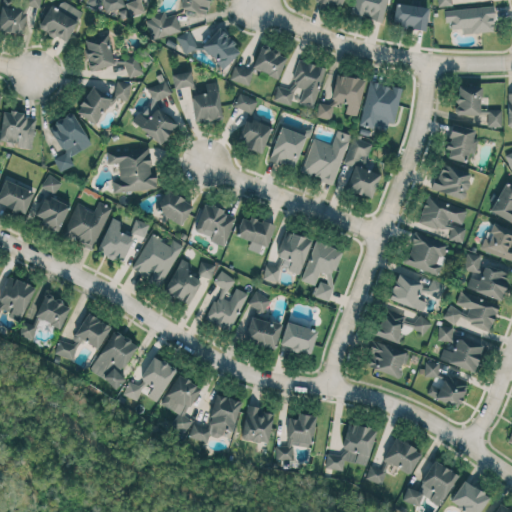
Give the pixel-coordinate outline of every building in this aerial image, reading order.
[(0,7),(0,30),(22,34),(27,5),(39,7),(40,0),(23,0),(22,7),(1,4),(0,7)] [(65,42),(82,11),(62,0),(61,0),(57,9),(50,5),(37,27),(65,42)] [(101,0),(104,11),(125,5),(122,0),(101,0)] [(180,0),(179,8),(206,14),(209,0),(180,0)] [(343,0),(317,0),(341,8),(343,0)] [(382,22),(387,0),(353,0),(350,13),(382,22)] [(428,6),(395,2),(393,25),(425,28),(428,6)] [(462,28),(462,32),(495,31),(493,6),(449,8),(450,28),(462,28)] [(175,13),(166,16),(164,12),(145,17),(151,39),(181,30),(175,13)] [(224,68),(241,49),(218,27),(201,46),(224,68)] [(184,53),(197,47),(189,30),(176,36),(184,53)] [(115,64),(106,33),(82,39),(91,70),(115,64)] [(259,46),(252,69),(279,77),(286,54),(259,46)] [(142,73),(138,55),(123,58),(127,77),(142,73)] [(324,66),(298,59),(290,88),(277,85),(273,100),(291,104),(291,101),(314,107),(324,66)] [(247,85),(252,70),(235,64),(229,79),(247,85)] [(174,88),(193,84),(190,70),(171,74),(174,88)] [(364,78),(335,73),(330,103),(319,101),(316,116),(331,118),(334,101),(346,103),(345,113),(357,115),(364,78)] [(131,82),(117,80),(113,96),(127,99),(131,82)] [(161,143),(178,122),(154,103),(158,98),(171,93),(166,80),(147,87),(152,99),(143,110),(139,112),(132,120),(161,143)] [(401,88),(369,80),(359,124),(373,127),(374,124),(391,128),(401,88)] [(207,92),(191,94),(194,120),(222,116),(217,81),(206,82),(207,92)] [(75,110),(94,124),(112,99),(93,85),(75,110)] [(481,85),(456,85),(456,113),(480,114),(481,85)] [(251,113),(257,99),(240,92),(234,105),(251,113)] [(501,126),(502,109),(488,108),(487,126),(501,126)] [(0,141),(32,146),(36,117),(22,116),(23,112),(3,109),(0,128),(0,141)] [(91,144),(72,111),(47,126),(62,151),(52,157),(60,171),(73,164),(69,156),(91,144)] [(271,127),(246,117),(236,142),(261,152),(271,127)] [(444,156),(465,162),(468,151),(474,153),(478,138),(473,137),(475,129),(452,123),(444,156)] [(294,168),(305,134),(279,126),(269,160),(294,168)] [(333,183),(349,134),(336,129),(331,143),(312,137),(301,172),(333,183)] [(380,172),(364,168),(372,142),(353,137),(345,163),(352,165),(345,189),(372,197),(380,172)] [(113,191),(157,188),(155,172),(151,172),(149,147),(106,150),(107,164),(118,163),(119,179),(112,179),(113,191)] [(432,189),(463,199),(472,172),(440,161),(432,189)] [(54,193),(61,181),(48,173),(41,185),(54,193)] [(0,189),(0,203),(24,213),(33,190),(5,179),(0,189)] [(511,216),(511,184),(504,181),(490,211),(510,220),(511,216)] [(193,204),(166,188),(154,209),(181,225),(193,204)] [(43,218),(40,223),(57,231),(69,206),(45,194),(35,214),(43,218)] [(417,220),(450,232),(448,238),(461,242),(466,228),(460,226),(466,209),(427,194),(417,220)] [(76,202),(62,235),(92,249),(112,206),(98,200),(94,210),(76,202)] [(225,243),(235,214),(203,203),(193,232),(225,243)] [(242,214),(235,235),(251,240),(248,248),(263,253),(272,224),(242,214)] [(122,221),(109,217),(99,247),(105,249),(103,255),(114,259),(117,251),(126,254),(132,236),(119,232),(122,221)] [(145,236),(149,222),(135,218),(131,232),(145,236)] [(481,248),(511,260),(511,246),(510,246),(511,240),(511,230),(492,222),(481,248)] [(310,237),(283,230),(276,256),(289,259),(287,270),(301,274),(310,237)] [(132,268),(162,283),(181,246),(151,231),(132,268)] [(439,274),(448,241),(413,231),(404,264),(439,274)] [(301,279),(314,284),(320,270),(332,274),(342,250),(315,240),(301,279)] [(479,267),(481,255),(467,252),(463,269),(478,272),(479,267)] [(188,304),(201,280),(187,272),(192,264),(181,258),(163,290),(188,304)] [(210,278),(215,265),(201,260),(196,273),(210,278)] [(466,287),(500,299),(510,272),(485,263),(479,280),(470,276),(466,287)] [(280,267),(265,264),(262,278),(277,281),(280,267)] [(247,292),(235,287),(229,300),(224,297),(233,276),(219,270),(213,283),(221,286),(206,319),(230,330),(247,292)] [(316,296),(328,299),(334,274),(321,271),(316,296)] [(423,310),(426,300),(416,297),(422,280),(397,272),(388,299),(423,310)] [(33,284),(6,276),(0,295),(0,311),(0,312),(22,319),(33,284)] [(439,298),(446,284),(433,278),(426,292),(439,298)] [(490,330),(499,302),(460,289),(455,305),(448,303),(443,319),(456,323),(457,318),(490,330)] [(247,303),(262,311),(270,298),(255,290),(247,303)] [(69,307),(60,303),(62,300),(44,293),(34,317),(60,327),(69,307)] [(110,326),(87,312),(69,343),(61,338),(54,350),(70,360),(82,339),(97,348),(110,326)] [(411,327),(424,334),(431,320),(419,314),(411,327)] [(243,339),(273,349),(281,325),(252,315),(243,339)] [(279,344),(309,353),(317,330),(287,321),(279,344)] [(37,326),(28,322),(24,331),(33,335),(37,326)] [(451,340),(452,325),(438,324),(437,340),(451,340)] [(125,375),(121,373),(137,343),(112,329),(89,371),(119,387),(125,375)] [(399,376),(407,350),(371,338),(367,349),(371,350),(367,366),(399,376)] [(457,338),(454,351),(442,348),(439,361),(475,370),(482,344),(457,338)] [(174,366),(151,356),(141,379),(153,384),(148,396),(159,401),(174,366)] [(438,375),(439,362),(425,360),(424,373),(438,375)] [(458,406),(468,382),(445,373),(439,387),(430,383),(426,394),(458,406)] [(177,412),(170,427),(185,434),(192,419),(185,415),(200,386),(176,374),(161,404),(177,412)] [(123,394),(137,400),(144,384),(129,378),(123,394)] [(208,426),(192,423),(189,437),(207,440),(209,432),(232,437),(240,399),(215,394),(208,426)] [(240,437),(267,442),(273,411),(246,405),(240,437)] [(293,444),(311,446),(315,415),(297,413),(297,418),(289,417),(285,445),(276,444),(275,458),(291,460),(293,444)] [(366,465),(376,429),(348,422),(340,455),(328,452),(324,466),(341,470),(344,459),(366,465)] [(410,474),(422,452),(394,436),(382,458),(410,474)] [(402,499),(419,505),(421,497),(443,505),(456,470),(430,461),(419,490),(407,486),(402,499)] [(380,483),(384,470),(369,465),(365,478),(380,483)] [(478,511),(489,496),(463,479),(449,501),(464,511),(478,511)] [(492,511),(511,511),(498,503),(492,511)]
